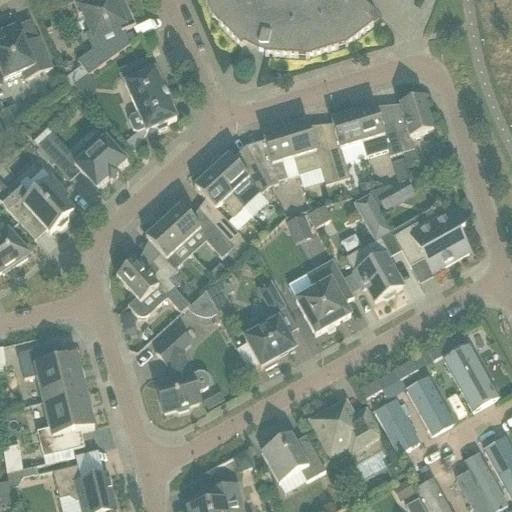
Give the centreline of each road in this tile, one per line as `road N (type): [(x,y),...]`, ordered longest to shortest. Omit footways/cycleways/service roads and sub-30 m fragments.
road 1 (residential): [(505,278),(448,92),(426,68),(392,71),(222,126)]
road 2 (residential): [(146,474),(505,278)]
road 3 (residential): [(222,126),(106,233),(93,257),(95,303)]
road 4 (residential): [(95,303),(146,474)]
road 5 (residential): [(163,0),(222,126)]
